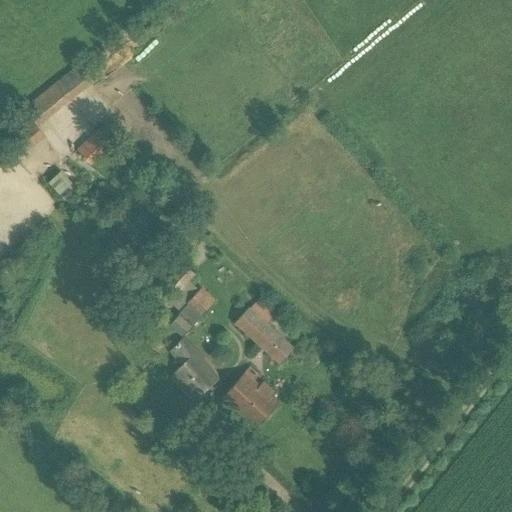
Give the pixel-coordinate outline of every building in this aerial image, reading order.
[(80,94),(64,77),(24,110),(40,128),(80,94)] [(78,151),(95,166),(125,132),(112,119),(78,151)] [(49,174),(62,192),(73,184),(60,166),(49,174)] [(190,282),(196,276),(182,264),(175,269),(188,281),(168,302),(180,313),(170,324),(183,338),(202,317),(215,303),(202,288),(199,292),(195,288),(190,282)] [(235,324),(279,365),(295,348),(268,324),(276,316),(258,300),(235,324)] [(221,378),(186,340),(169,352),(182,366),(171,377),(193,404),(221,378)] [(222,399),(255,429),(279,403),(272,396),(275,394),(264,384),(260,387),(253,380),(258,375),(250,368),(222,399)]
